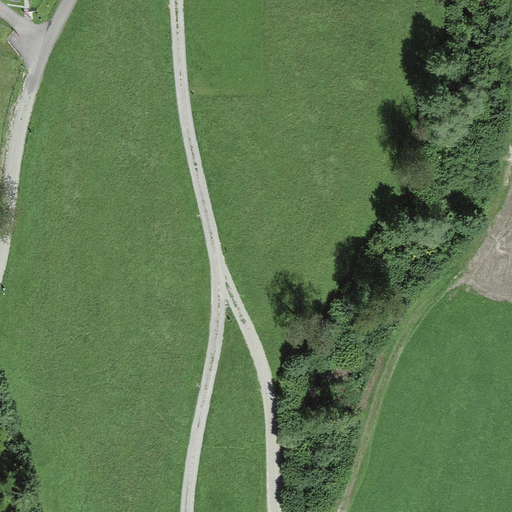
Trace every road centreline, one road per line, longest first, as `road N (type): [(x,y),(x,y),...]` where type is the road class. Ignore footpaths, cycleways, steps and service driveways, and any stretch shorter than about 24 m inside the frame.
road 1 (track): [(188,511),(223,276),(188,139),(174,0)]
road 2 (track): [(271,511),(275,440),(258,361),(223,276)]
road 3 (track): [(0,266),(16,152),(46,50)]
